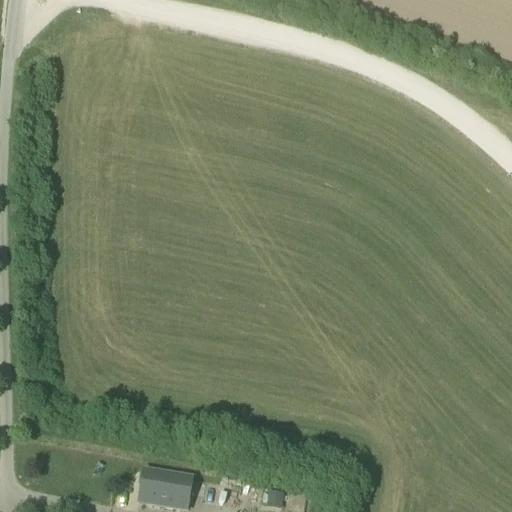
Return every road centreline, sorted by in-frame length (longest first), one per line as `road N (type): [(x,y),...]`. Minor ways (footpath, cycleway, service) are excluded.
road 1 (unclassified): [(10,511),(1,209),(18,0)]
road 2 (unclassified): [(79,0),(351,60),(446,108),(511,163)]
